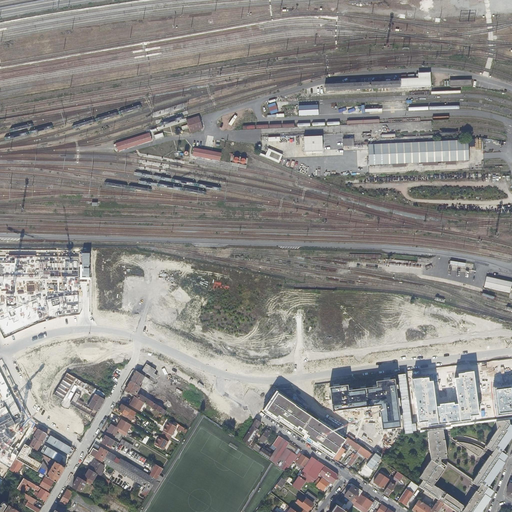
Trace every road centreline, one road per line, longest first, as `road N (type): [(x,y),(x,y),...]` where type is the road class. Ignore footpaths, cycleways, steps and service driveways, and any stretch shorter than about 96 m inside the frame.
road 1 (residential): [(220,374),(273,382),(511,354)]
road 2 (residential): [(347,474),(218,387)]
road 3 (residential): [(83,448),(34,419),(2,351)]
road 4 (residential): [(83,448),(129,369),(138,337)]
